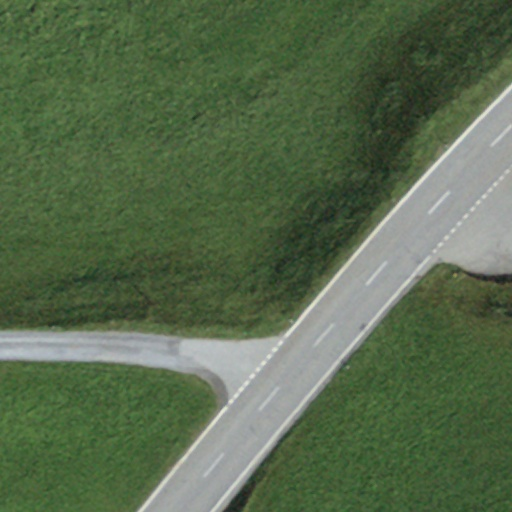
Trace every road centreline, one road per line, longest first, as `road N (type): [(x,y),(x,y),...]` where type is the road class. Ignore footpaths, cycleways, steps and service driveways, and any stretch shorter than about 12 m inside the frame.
road 1 (tertiary): [(182,511),(292,375),(451,204)]
road 2 (track): [(292,375),(196,358),(0,349)]
